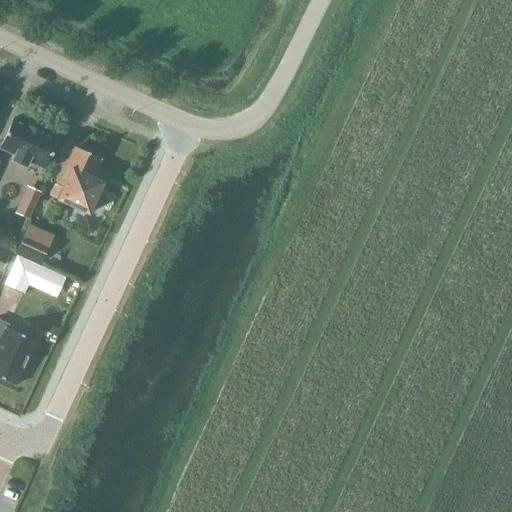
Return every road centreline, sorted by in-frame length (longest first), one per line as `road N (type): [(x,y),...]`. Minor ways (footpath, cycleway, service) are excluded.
road 1 (residential): [(186,126),(41,432),(9,435)]
road 2 (unclassified): [(321,0),(258,116),(230,131),(186,126)]
road 3 (residential): [(186,126),(0,40)]
